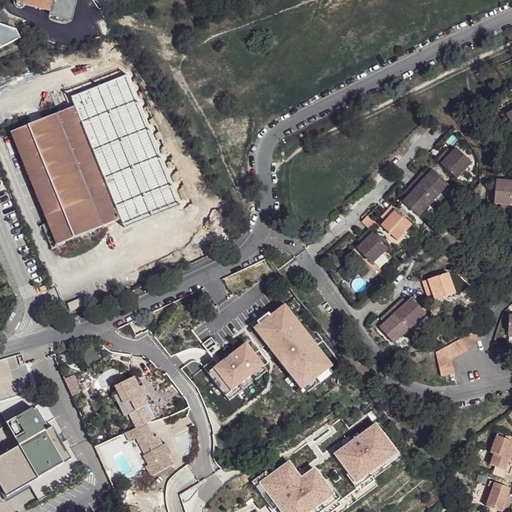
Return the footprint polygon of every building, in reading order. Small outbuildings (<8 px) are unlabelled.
[(51,0),(16,0),(17,1),(18,4),(21,5),(24,5),(48,11),(51,0)] [(142,98),(127,109),(164,161),(179,150),(142,98)] [(58,246),(121,220),(81,121),(92,117),(86,103),(12,133),(58,246)] [(511,124),(511,109),(505,114),(504,111),(500,114),(506,124),(510,122),(511,124)] [(450,157),(446,154),(439,162),(460,181),(474,164),(458,149),(450,157)] [(415,183),(434,202),(450,185),(433,170),(429,175),(426,178),(422,175),(415,183)] [(495,204),(502,205),(511,205),(511,176),(511,181),(510,184),(505,183),(498,182),(495,204)] [(402,203),(418,218),(434,202),(415,183),(407,191),(411,195),(408,198),(402,203)] [(412,225),(392,207),(384,214),(389,218),(385,222),(381,226),(396,241),(412,225)] [(367,217),(362,222),(369,229),(375,224),(367,217)] [(356,249),(371,265),(388,249),(369,229),(360,238),(364,242),(361,245),(356,249)] [(227,233),(208,245),(212,255),(231,243),(227,233)] [(448,274),(422,281),(425,292),(431,291),(432,294),(433,301),(454,295),(448,274)] [(254,314),(249,318),(250,319),(268,344),(273,340),(281,350),(276,354),(291,375),(295,373),(320,355),(323,353),(307,332),(307,331),(302,335),(295,326),(300,322),(291,310),(286,313),(282,307),(287,304),(286,303),(276,290),(262,300),(261,297),(248,306),(254,314)] [(393,307),(411,327),(427,316),(413,297),(408,301),(405,304),(402,301),(393,307)] [(82,298),(69,303),(73,310),(85,305),(82,298)] [(282,307),(286,313),(291,310),(292,310),(287,303),(286,303),(287,304),(282,307)] [(254,314),(248,306),(243,310),(249,319),(250,319),(249,318),(254,314)] [(379,325),(393,342),(411,327),(393,307),(385,314),(388,318),(385,321),(379,325)] [(295,326),(302,335),(307,331),(307,332),(308,331),(301,322),(300,322),(295,326)] [(204,342),(193,350),(222,388),(235,378),(232,374),(238,369),(242,373),(248,369),(245,364),(256,356),(258,355),(237,327),(208,348),(204,342)] [(480,327),(471,332),(476,341),(486,337),(480,327)] [(466,334),(465,335),(471,348),(477,344),(476,341),(471,332),(466,334)] [(465,335),(458,339),(465,351),(471,348),(465,335)] [(458,339),(451,342),(458,355),(465,351),(458,339)] [(273,340),(268,344),(275,355),(276,354),(281,350),(273,340)] [(451,342),(436,350),(452,359),(458,355),(451,342)] [(437,356),(440,369),(454,365),(452,359),(436,350),(437,356)] [(320,355),(295,373),(298,378),(323,359),(320,355)] [(256,356),(245,364),(248,369),(259,361),(256,356)] [(440,369),(442,376),(450,374),(455,373),(454,365),(440,369)] [(157,369),(154,373),(160,377),(163,374),(157,369)] [(242,373),(238,369),(232,374),(235,378),(242,373)] [(74,376),(66,380),(73,396),(80,393),(78,388),(80,388),(74,376)] [(140,386),(134,376),(115,386),(119,394),(124,403),(131,400),(136,409),(129,413),(136,427),(146,422),(150,420),(144,406),(149,404),(145,396),(140,386)] [(144,385),(140,386),(145,396),(149,394),(144,385)] [(125,415),(129,413),(136,409),(131,400),(124,403),(119,394),(115,395),(125,415)] [(0,488),(4,495),(6,499),(28,486),(30,490),(37,501),(80,478),(53,428),(45,432),(33,410),(6,425),(19,448),(0,458),(0,488)] [(146,422),(136,427),(127,432),(132,441),(136,438),(149,465),(145,467),(150,476),(173,465),(168,455),(163,445),(158,436),(154,438),(146,422)] [(344,448),(335,455),(349,474),(356,482),(368,472),(369,474),(370,474),(381,465),(379,461),(393,450),(382,435),(383,434),(376,424),(360,436),(353,441),(351,439),(349,436),(346,439),(350,444),(344,448)] [(383,434),(382,435),(393,450),(379,461),(381,465),(383,466),(400,453),(384,433),(383,434)] [(488,468),(498,472),(497,475),(511,480),(511,468),(506,466),(508,460),(504,459),(510,442),(495,436),(488,456),(492,457),(490,465),(488,468)] [(350,444),(346,439),(341,442),(343,445),(342,445),(344,448),(350,444)] [(163,445),(168,455),(171,453),(166,443),(163,445)] [(484,454),(481,462),(490,465),(492,457),(488,456),(484,454)] [(270,478),(261,485),(279,508),(274,511),(312,511),(335,495),(330,489),(315,470),(308,476),(302,480),(297,474),(289,463),(270,478)] [(297,474),(302,480),(308,476),(303,470),(297,474)] [(356,482),(349,474),(347,476),(357,488),(359,487),(363,492),(376,482),(370,474),(369,474),(368,472),(356,482)] [(261,485),(270,478),(266,473),(252,484),(273,511),(274,511),(279,508),(261,485)] [(493,490),(488,508),(499,511),(502,511),(507,498),(510,489),(495,484),(493,490)] [(30,490),(28,486),(6,499),(8,502),(30,490)] [(332,487),(330,489),(335,495),(312,511),(336,511),(343,507),(340,501),(342,500),(332,487)] [(508,511),(511,501),(507,498),(502,511),(508,511)]
